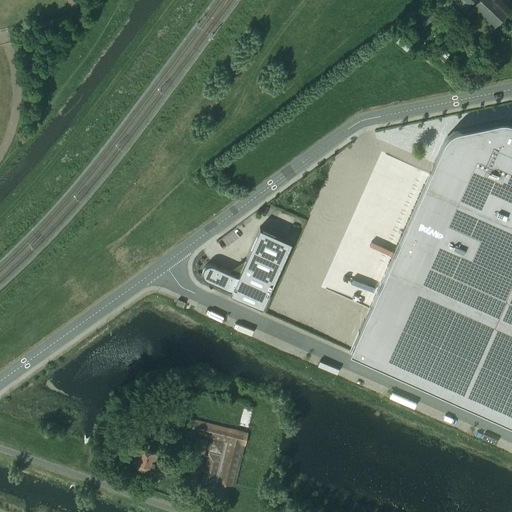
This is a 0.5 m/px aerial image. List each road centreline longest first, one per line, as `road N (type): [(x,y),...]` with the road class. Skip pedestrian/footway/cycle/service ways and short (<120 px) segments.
road 1 (unclassified): [(164,263),(356,123),(511,89)]
road 2 (unclassified): [(164,263),(185,289),(511,435)]
road 3 (unclassified): [(0,380),(164,263)]
road 4 (unclassified): [(0,447),(179,511)]
